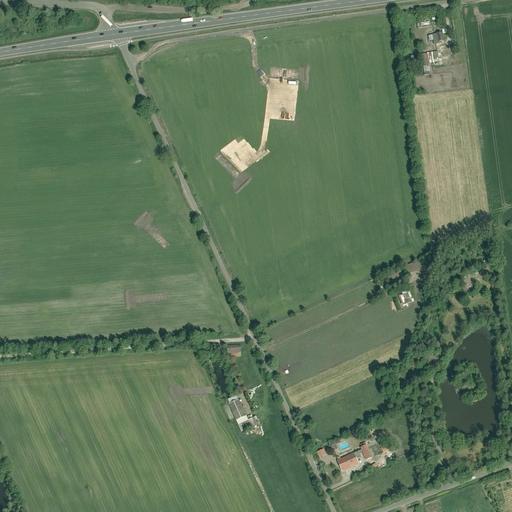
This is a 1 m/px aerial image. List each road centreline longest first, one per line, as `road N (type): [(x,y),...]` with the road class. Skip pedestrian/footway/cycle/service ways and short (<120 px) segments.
road 1 (unclassified): [(117,34),(333,511)]
road 2 (primary): [(373,0),(117,34)]
road 3 (track): [(0,356),(254,337)]
road 4 (track): [(414,280),(260,352)]
road 5 (unclassified): [(511,463),(379,511)]
road 6 (unclassified): [(117,34),(95,7),(0,3)]
